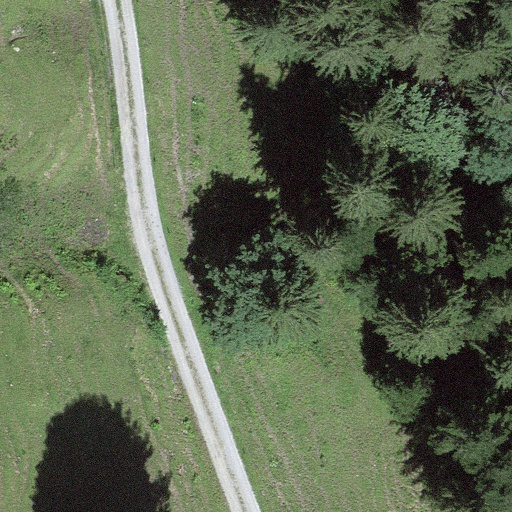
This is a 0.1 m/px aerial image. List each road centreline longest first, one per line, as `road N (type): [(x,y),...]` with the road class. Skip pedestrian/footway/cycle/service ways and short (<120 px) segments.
road 1 (track): [(241,511),(143,216),(112,0)]
road 2 (track): [(448,511),(463,371),(439,93),(462,0)]
